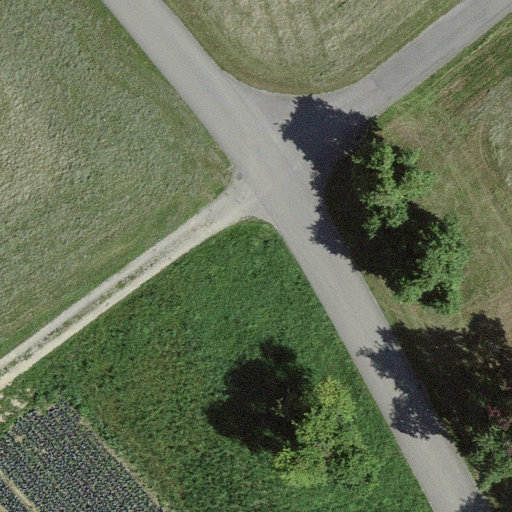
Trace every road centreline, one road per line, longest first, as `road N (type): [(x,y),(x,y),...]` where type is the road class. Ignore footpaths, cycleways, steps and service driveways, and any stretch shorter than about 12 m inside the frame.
road 1 (unclassified): [(276,179),(460,511)]
road 2 (track): [(0,381),(276,179)]
road 3 (unclassified): [(276,179),(506,0)]
road 4 (unclassified): [(128,0),(276,179)]
